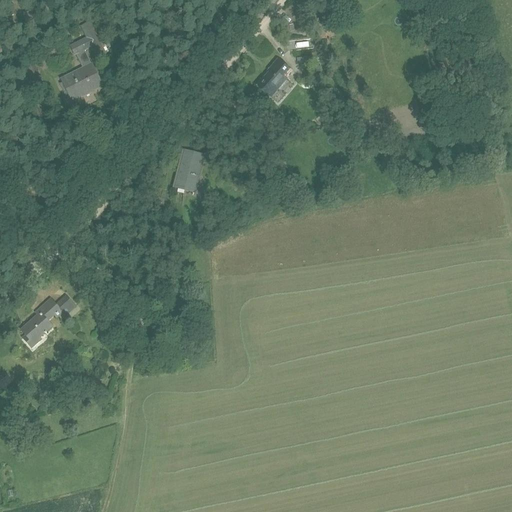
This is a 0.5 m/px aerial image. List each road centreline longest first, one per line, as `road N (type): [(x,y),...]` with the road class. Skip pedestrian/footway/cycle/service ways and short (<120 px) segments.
road 1 (track): [(283,0),(61,250),(0,302)]
road 2 (track): [(103,511),(141,298),(55,244)]
